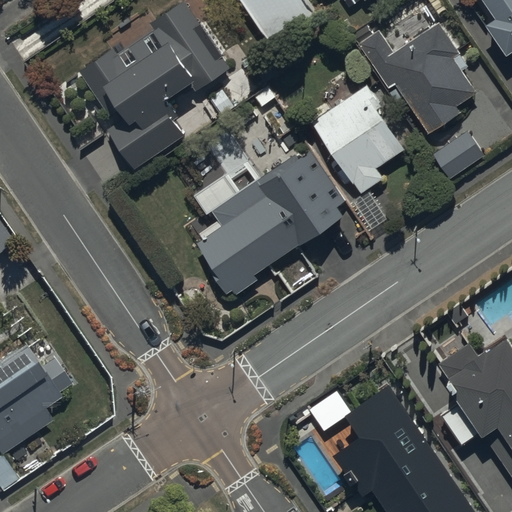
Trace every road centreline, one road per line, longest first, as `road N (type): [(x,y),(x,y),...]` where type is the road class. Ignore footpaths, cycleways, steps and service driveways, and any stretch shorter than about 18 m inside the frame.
road 1 (residential): [(511,204),(199,417)]
road 2 (residential): [(0,121),(199,417)]
road 3 (residential): [(199,417),(60,511)]
